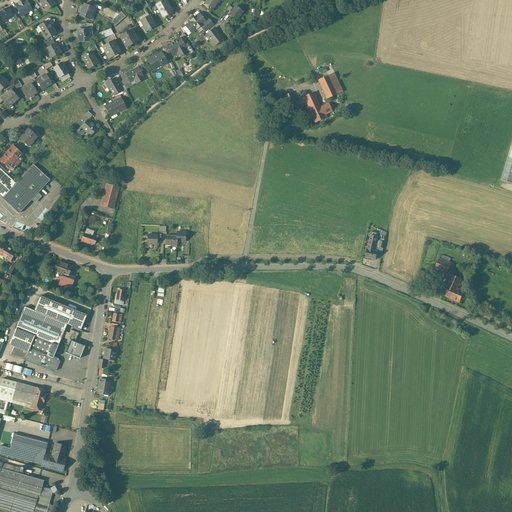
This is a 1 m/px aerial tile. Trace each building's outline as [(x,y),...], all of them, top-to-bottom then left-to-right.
[(22,1),(19,3),(15,5),(20,13),(21,16),(32,10),(26,0),(24,0),(22,1)] [(51,0),(42,0),(40,1),(46,10),(54,5),(51,0)] [(165,0),(156,5),(162,18),(168,14),(171,12),(172,12),(165,0)] [(206,0),(207,0),(207,1),(205,4),(213,8),(217,3),(218,0),(206,0)] [(94,8),(84,4),(83,8),(82,8),(79,16),(88,19),(91,12),(92,13),(94,8)] [(242,11),(235,6),(229,15),(236,20),(240,15),(239,15),(242,11)] [(116,13),(105,7),(103,13),(113,18),(116,13)] [(5,9),(2,11),(0,12),(0,14),(4,22),(4,23),(5,23),(8,21),(8,20),(13,17),(10,11),(9,8),(8,8),(5,10),(5,9)] [(111,21),(110,22),(114,27),(125,17),(121,12),(119,14),(111,21)] [(113,18),(103,13),(101,16),(111,21),(119,14),(116,13),(113,18)] [(199,14),(196,16),(190,21),(191,22),(185,26),(191,33),(200,26),(205,22),(206,22),(199,14)] [(153,22),(149,16),(141,21),(143,26),(146,31),(155,26),(152,22),(153,22)] [(54,20),(47,18),(45,20),(46,23),(48,22),(52,27),(53,27),(54,20)] [(46,23),(39,27),(46,39),(55,33),(52,27),(48,22),(46,23)] [(110,28),(98,33),(98,40),(113,33),(110,28)] [(214,28),(206,35),(214,46),(223,39),(214,28)] [(132,29),(123,34),(119,36),(126,48),(130,46),(139,41),(132,29)] [(88,30),(77,30),(78,34),(79,42),(89,41),(89,37),(88,37),(88,30)] [(202,34),(196,39),(198,42),(205,37),(202,34)] [(180,39),(175,41),(175,40),(172,42),(172,43),(167,46),(167,45),(167,46),(170,52),(172,55),(176,52),(178,55),(181,53),(184,54),(187,52),(187,51),(183,44),(182,41),(181,40),(180,38),(180,39)] [(53,40),(43,43),(46,49),(55,44),(53,40)] [(113,40),(102,46),(105,51),(105,52),(109,59),(120,53),(116,45),(113,40)] [(192,48),(188,42),(183,44),(187,51),(192,48)] [(55,44),(46,49),(51,58),(60,53),(55,44)] [(163,48),(158,51),(159,53),(161,52),(164,57),(167,55),(163,48)] [(97,63),(91,52),(82,57),(85,61),(84,61),(88,68),(97,63)] [(159,53),(148,59),(154,70),(154,68),(162,64),(163,65),(167,63),(164,57),(161,52),(159,53)] [(198,59),(192,63),(194,68),(201,64),(198,59)] [(61,63),(53,68),(59,77),(67,73),(67,72),(61,63)] [(132,70),(126,74),(128,78),(130,82),(134,80),(136,83),(143,79),(142,76),(142,75),(138,68),(133,71),(132,70)] [(181,78),(185,75),(180,68),(176,71),(181,78)] [(33,71),(28,74),(31,80),(37,76),(33,71)] [(67,73),(59,77),(62,82),(70,77),(67,73)] [(318,80),(326,99),(342,92),(334,73),(318,80)] [(42,89),(51,83),(45,74),(36,80),(42,89)] [(110,81),(105,83),(106,84),(107,83),(109,87),(108,87),(112,96),(121,91),(122,90),(121,87),(117,80),(116,81),(115,78),(110,81)] [(128,78),(121,81),(124,86),(131,83),(130,82),(128,78)] [(18,81),(13,84),(17,89),(21,86),(18,81)] [(12,85),(9,82),(6,85),(7,85),(4,87),(6,90),(11,86),(12,85)] [(30,83),(21,89),(28,99),(36,93),(30,83)] [(8,92),(1,99),(9,107),(18,98),(11,90),(8,92)] [(291,93),(285,95),(289,105),(295,102),(291,93)] [(313,93),(302,98),(302,99),(295,102),(289,105),(288,105),(291,111),(305,105),(309,112),(320,107),(313,93)] [(120,98),(113,102),(114,104),(111,105),(110,104),(105,107),(105,106),(109,115),(112,113),(113,115),(125,108),(120,99),(120,98)] [(328,104),(320,107),(309,112),(309,113),(312,120),(314,120),(315,122),(326,117),(325,115),(331,111),(328,104)] [(83,117),(77,123),(80,127),(81,127),(87,121),(83,117)] [(97,128),(88,120),(87,121),(81,127),(80,127),(77,130),(81,134),(84,130),(90,135),(97,128)] [(28,129),(19,138),(25,143),(26,142),(29,144),(33,140),(34,141),(37,137),(28,129)] [(511,140),(500,180),(511,183),(511,140)] [(11,147),(7,152),(5,152),(5,154),(1,159),(2,160),(2,162),(6,166),(8,168),(10,166),(20,156),(21,154),(20,152),(15,148),(13,149),(11,147)] [(20,156),(10,166),(13,169),(23,159),(20,156)] [(33,165),(16,183),(7,175),(0,168),(0,190),(16,206),(13,209),(18,213),(33,198),(37,201),(41,196),(37,193),(49,180),(33,165)] [(9,173),(2,167),(0,168),(7,175),(9,173)] [(119,188),(106,184),(100,206),(113,209),(119,188)] [(185,232),(177,232),(177,236),(177,240),(181,240),(181,242),(185,242),(185,232)] [(91,238),(83,235),(81,242),(86,244),(86,242),(95,245),(96,239),(93,238),(93,237),(91,236),(91,238)] [(157,235),(147,235),(147,244),(146,244),(145,248),(149,248),(149,244),(158,245),(158,239),(157,239),(157,235)] [(177,240),(177,236),(166,236),(165,245),(177,245),(177,240)] [(376,242),(370,240),(368,249),(374,250),(376,242)] [(16,251),(2,242),(0,245),(0,255),(10,261),(16,251)] [(374,250),(368,249),(367,249),(365,257),(375,259),(377,252),(377,251),(374,250)] [(451,263),(439,258),(434,268),(446,273),(451,263)] [(71,266),(58,262),(55,271),(62,274),(68,276),(68,275),(71,266)] [(13,263),(8,272),(14,276),(19,267),(13,263)] [(68,276),(62,274),(61,279),(73,283),(75,278),(68,275),(68,276)] [(451,275),(447,284),(442,295),(459,302),(464,291),(457,288),(461,279),(451,275)] [(73,283),(61,279),(59,284),(71,289),(73,283)] [(125,291),(117,290),(116,300),(120,301),(121,301),(123,301),(125,291)] [(87,315),(40,296),(34,311),(66,324),(81,330),(87,315)] [(66,324),(24,307),(16,329),(34,336),(58,346),(62,337),(64,331),(66,324)] [(117,328),(111,327),(109,339),(115,340),(117,328)] [(16,329),(15,329),(9,344),(14,346),(28,352),(29,348),(34,336),(16,329)] [(78,333),(70,330),(69,333),(67,339),(70,340),(75,342),(78,333)] [(58,346),(34,336),(29,348),(53,358),(58,346)] [(75,342),(70,340),(65,353),(70,355),(71,353),(80,357),(84,346),(75,342)] [(28,352),(14,346),(10,355),(24,360),(28,352)] [(53,358),(29,348),(28,352),(24,360),(39,366),(39,365),(53,371),(55,370),(58,362),(57,360),(53,358)] [(112,350),(105,349),(104,358),(114,359),(116,349),(112,348),(112,350)] [(13,365),(11,371),(24,373),(25,367),(13,365)] [(16,382),(2,379),(0,385),(0,399),(11,402),(16,382)] [(107,380),(100,379),(97,393),(108,395),(110,386),(111,381),(107,380)] [(46,390),(16,382),(11,402),(40,410),(46,390)] [(58,398),(57,404),(73,408),(75,403),(58,398)] [(48,442),(13,433),(9,448),(7,456),(42,465),(45,454),(48,442)] [(52,456),(45,454),(42,465),(42,466),(62,471),(64,459),(63,459),(66,447),(55,444),(52,456)] [(9,448),(0,446),(0,445),(0,453),(7,456),(9,448)] [(0,468),(14,472),(15,467),(0,462),(0,468)] [(44,481),(22,474),(24,468),(20,467),(17,466),(17,467),(15,467),(14,472),(0,468),(0,508),(13,511),(50,511),(52,507),(47,505),(51,493),(50,493),(52,492),(51,489),(49,491),(49,490),(42,488),(44,481)]
